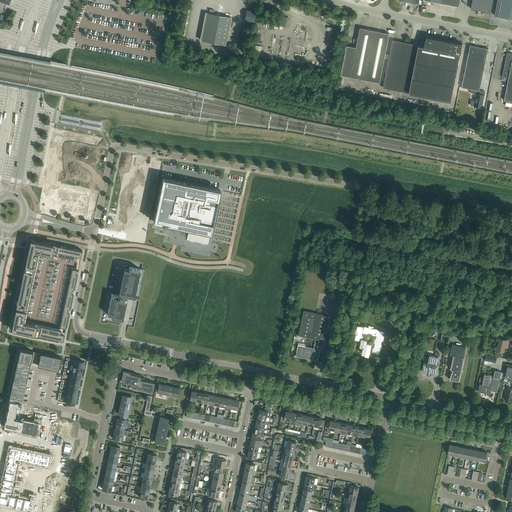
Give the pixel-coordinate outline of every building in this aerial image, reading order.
[(491,12),(493,0),(472,0),(471,9),(491,12)] [(511,0),(497,0),(494,15),(511,18),(511,0)] [(201,40),(226,45),(231,17),(207,13),(201,40)] [(355,52),(350,77),(380,82),(389,33),(360,28),(355,52)] [(418,45),(409,93),(451,101),(462,43),(426,36),(424,46),(418,45)] [(409,93),(418,45),(393,40),(383,88),(409,93)] [(488,49),(470,45),(461,87),(470,89),(471,88),(479,90),(488,49)] [(355,52),(346,50),(341,75),(350,77),(355,52)] [(502,76),(508,78),(504,100),(511,101),(511,53),(507,53),(506,56),(502,76)] [(485,91),(479,90),(471,88),(470,89),(470,93),(476,94),(475,101),(471,100),(470,105),(482,108),(485,91)] [(55,134),(43,197),(55,200),(55,199),(58,199),(61,200),(68,201),(68,202),(90,207),(97,173),(87,171),(85,179),(86,179),(85,180),(84,186),(84,187),(83,187),(83,188),(80,187),(74,186),(73,186),(73,185),(67,184),(66,184),(65,184),(66,181),(66,179),(67,178),(66,178),(67,176),(68,170),(68,169),(69,163),(69,162),(70,162),(71,156),(71,155),(72,149),(100,155),(103,140),(67,133),(67,136),(55,134)] [(153,221),(176,226),(176,224),(182,225),(181,227),(211,234),(220,190),(162,178),(153,221)] [(186,240),(208,245),(210,237),(188,232),(186,240)] [(30,239),(11,329),(63,340),(64,334),(61,333),(61,330),(23,321),(31,286),(38,251),(76,260),(77,256),(81,257),(82,250),(30,239)] [(122,319),(128,295),(134,296),(140,269),(133,267),(129,266),(129,269),(124,267),(118,295),(111,293),(107,313),(112,314),(111,317),(122,319)] [(72,268),(60,327),(65,328),(69,313),(68,313),(68,309),(70,309),(73,294),(72,293),(72,290),(74,290),(77,274),(76,274),(77,270),(78,270),(72,268)] [(296,354),(295,356),(318,361),(320,350),(323,350),(330,316),(303,311),(298,335),(316,339),(314,348),(306,347),(306,344),(298,342),(296,353),(296,354)] [(357,330),(356,330),(355,335),(356,335),(355,339),(361,340),(360,347),(363,348),(362,353),(365,354),(365,356),(368,356),(370,351),(379,353),(379,349),(381,349),(382,344),(380,344),(381,340),(383,340),(383,336),(382,336),(383,331),(377,330),(377,329),(373,328),(373,327),(369,326),(368,327),(364,326),(364,327),(358,326),(357,330)] [(508,346),(509,340),(499,338),(497,350),(503,352),(505,346),(508,346)] [(449,354),(453,355),(451,366),(451,368),(452,370),(453,370),(452,373),(451,372),(450,379),(459,381),(466,347),(451,344),(449,354)] [(9,398),(9,399),(22,402),(30,365),(30,362),(38,364),(38,366),(39,365),(42,365),(41,367),(45,367),(45,366),(48,367),(48,368),(49,367),(52,368),(51,369),(55,369),(55,368),(58,369),(58,370),(61,357),(20,349),(19,352),(19,356),(18,359),(19,360),(18,362),(17,362),(16,366),(18,366),(17,369),(16,369),(17,369),(16,372),(15,372),(14,375),(15,376),(15,379),(14,379),(13,379),(15,379),(14,382),(13,382),(12,385),(13,386),(13,389),(11,388),(11,389),(12,389),(12,392),(11,392),(10,395),(11,396),(10,399),(9,398)] [(422,371),(427,372),(427,374),(426,374),(429,374),(431,375),(431,373),(436,374),(437,366),(436,365),(436,364),(437,365),(438,357),(429,355),(428,363),(428,364),(424,363),(422,371)] [(72,359),(71,365),(83,367),(84,362),(72,359)] [(131,387),(151,391),(152,392),(154,383),(140,380),(141,376),(123,371),(121,380),(123,380),(122,382),(131,384),(131,387)] [(490,393),(491,391),(497,392),(501,372),(495,371),(493,377),(490,377),(491,375),(484,374),(482,384),(480,384),(478,391),(486,393),(486,392),(490,393)] [(180,388),(158,383),(157,392),(178,396),(180,388)] [(118,414),(127,415),(131,396),(123,394),(118,414)] [(233,399),(227,398),(225,407),(224,409),(230,411),(231,408),(233,399)] [(5,419),(3,426),(4,426),(4,427),(7,428),(7,427),(14,429),(14,430),(16,430),(17,429),(25,431),(25,432),(27,433),(28,432),(32,433),(32,434),(35,434),(35,433),(36,433),(38,423),(13,418),(14,414),(18,415),(21,402),(9,399),(8,405),(7,405),(6,409),(7,409),(6,415),(5,415),(4,418),(5,419)] [(258,415),(267,417),(268,413),(270,413),(271,412),(272,410),(271,408),(267,407),(265,408),(265,410),(259,409),(258,415)] [(290,421),(292,412),(286,411),(286,412),(282,411),(280,420),(285,421),(285,420),(290,421)] [(298,413),(292,412),(290,421),(289,424),(295,425),(296,422),(298,413)] [(160,416),(155,441),(162,442),(163,439),(164,440),(168,422),(167,422),(168,418),(160,416)] [(329,429),(327,428),(326,432),(330,432),(331,429),(335,430),(336,422),(330,420),(329,429)] [(454,455),(456,446),(450,444),(448,454),(454,455)] [(295,449),(286,447),(284,446),(283,452),(282,452),(294,454),(295,449)] [(456,446),(454,455),(460,456),(462,447),(456,446)] [(0,503),(11,506),(11,507),(15,508),(15,507),(20,508),(20,509),(22,509),(22,508),(27,509),(27,510),(29,511),(30,510),(33,496),(30,495),(29,499),(8,495),(9,492),(11,493),(17,462),(18,459),(21,460),(21,461),(23,462),(24,460),(27,461),(27,462),(29,463),(30,462),(36,463),(35,464),(38,465),(38,463),(42,464),(41,466),(44,466),(44,465),(50,466),(52,456),(10,447),(9,447),(8,451),(9,451),(7,460),(6,460),(6,463),(7,464),(6,464),(5,464),(5,467),(6,467),(4,475),(3,475),(2,478),(3,478),(3,479),(2,479),(2,482),(3,482),(2,486),(1,486),(0,489),(1,490),(0,494),(0,503)] [(462,447),(460,456),(466,458),(468,448),(462,447)] [(468,448),(466,458),(473,459),(474,450),(468,448)] [(176,456),(185,458),(186,452),(187,451),(180,450),(177,449),(177,450),(176,456)] [(474,450),(473,459),(479,460),(481,451),(474,450)] [(481,451),(479,460),(485,462),(487,452),(481,451)] [(284,458),(293,460),(294,454),(282,452),(283,452),(282,452),(281,458),(284,459),(284,458)] [(175,462),(183,464),(185,458),(176,456),(175,462)] [(216,465),(224,466),(226,460),(214,457),(212,464),(216,465)] [(183,464),(175,462),(173,469),(182,470),(183,464)] [(245,468),(254,470),(255,464),(246,462),(245,468)] [(185,471),(182,470),(173,469),(172,475),(181,476),(184,477),(185,471)] [(213,477),(222,479),(223,472),(214,471),(212,470),(211,476),(213,477)] [(252,476),(244,474),(243,481),(251,483),(251,482),(254,483),(255,477),(252,476)] [(305,482),(314,484),(315,478),(306,476),(305,482)] [(213,477),(212,483),(220,485),(222,479),(213,477)] [(182,483),(179,483),(171,481),(169,487),(178,489),(180,489),(182,483)] [(243,481),(241,487),(250,489),(251,483),(243,481)] [(278,488),(286,490),(287,484),(288,484),(287,484),(280,482),(279,482),(278,488)] [(209,489),(210,489),(219,491),(220,485),(212,483),(210,483),(209,489)] [(349,492),(357,493),(359,487),(350,485),(350,486),(349,492)] [(168,493),(177,495),(178,489),(169,487),(168,493)] [(276,495),(285,496),(286,490),(278,488),(276,495)] [(302,495),(311,497),(312,490),(304,488),(302,495)] [(209,495),(209,496),(218,497),(219,491),(210,489),(209,495)] [(240,493),(239,499),(247,501),(248,495),(240,493)] [(275,501),(283,503),(285,496),(276,495),(275,501)] [(301,501),(310,503),(311,497),(302,495),(301,501)] [(170,501),(168,507),(177,509),(178,504),(182,505),(183,501),(171,498),(170,501),(169,501),(170,501)] [(346,504),(355,506),(356,500),(348,498),(346,504)] [(207,506),(215,508),(217,502),(217,501),(208,499),(208,500),(207,506)] [(274,507),(282,509),(283,503),(275,501),(274,507)] [(300,507),(308,509),(310,509),(311,507),(309,507),(310,503),(301,501),(300,507)]
